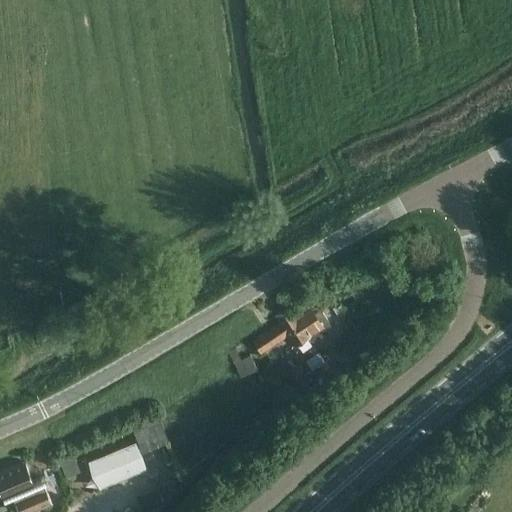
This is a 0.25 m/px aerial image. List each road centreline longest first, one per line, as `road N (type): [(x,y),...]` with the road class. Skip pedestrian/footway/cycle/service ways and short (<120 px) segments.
road 1 (unclassified): [(439,188),(49,412),(0,431)]
road 2 (unclassified): [(256,511),(453,345),(476,303),(482,269),(469,229),(439,188)]
road 3 (primary): [(325,511),(511,353)]
